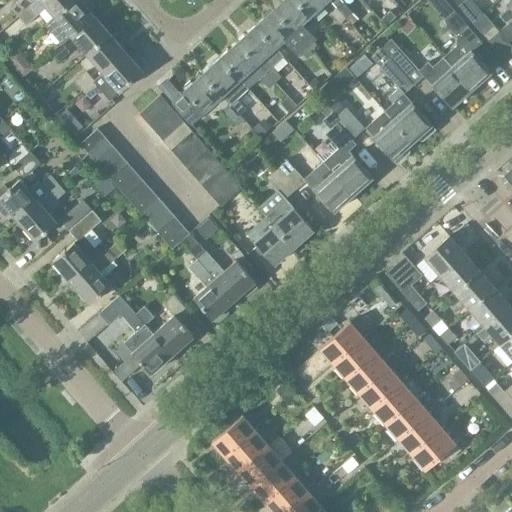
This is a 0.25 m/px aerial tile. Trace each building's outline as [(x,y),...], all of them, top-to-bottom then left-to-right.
[(20,0),(11,8),(19,16),(29,7),(37,0),(20,0)] [(40,0),(55,17),(74,0),(40,0)] [(74,0),(55,17),(45,25),(62,44),(71,36),(94,16),(80,0),(74,0)] [(272,9),(306,47),(309,50),(316,45),(313,41),(315,39),(300,23),(310,15),(296,0),(282,0),(272,9)] [(296,0),(310,15),(326,0),(296,0)] [(329,0),(336,8),(346,18),(351,13),(340,0),(329,0)] [(473,0),(462,0),(458,4),(463,10),(474,1),(473,0)] [(511,3),(500,14),(508,24),(511,20),(511,3)] [(29,7),(19,16),(27,25),(37,16),(29,7)] [(346,18),(336,8),(330,13),(340,24),(346,18)] [(272,9),(254,25),(274,47),(281,41),(283,39),(285,41),(297,55),(300,52),(303,56),(309,50),(306,47),(301,41),(272,9)] [(390,11),(381,19),(386,25),(395,17),(390,11)] [(444,20),(462,41),(463,42),(474,32),(455,11),(444,20)] [(351,13),(346,18),(352,25),(358,19),(351,13)] [(71,36),(87,54),(110,34),(94,16),(71,36)] [(500,31),(489,40),(506,60),(511,53),(511,45),(509,42),(511,39),(511,20),(508,24),(509,25),(501,32),(500,31)] [(254,25),(236,41),(274,82),(280,76),(271,66),(282,56),(274,47),(254,25)] [(484,35),(489,40),(500,31),(495,26),(484,35)] [(87,54),(103,72),(126,53),(110,34),(87,54)] [(385,34),(377,41),(382,47),(389,41),(390,40),(385,34)] [(381,48),(395,63),(414,84),(424,75),(392,38),(390,40),(389,41),(382,47),(381,48)] [(236,41),(219,57),(239,79),(246,86),(254,79),(255,80),(259,77),(268,87),(274,82),(236,41)] [(460,44),(443,58),(471,89),(491,72),(466,44),(462,47),(460,44)] [(62,45),(51,54),(59,62),(70,53),(62,45)] [(352,57),(356,54),(356,50),(353,47),(349,47),(346,49),(346,54),(348,56),(352,57)] [(372,55),(372,56),(385,71),(400,88),(404,93),(414,84),(395,63),(381,48),(372,55)] [(93,81),(83,90),(91,99),(101,90),(110,100),(143,72),(126,53),(103,72),(93,81)] [(364,54),(349,67),(357,76),(372,63),(364,54)] [(24,57),(14,66),(23,76),(33,67),(24,57)] [(219,57),(201,73),(230,105),(238,114),(244,109),(234,99),(247,88),(239,79),(219,57)] [(428,63),(420,70),(424,75),(425,76),(428,79),(452,106),(471,89),(443,58),(433,68),(428,63)] [(76,82),(83,90),(93,81),(86,73),(76,82)] [(184,91),(171,103),(189,123),(220,95),(221,95),(201,73),(191,82),(189,79),(181,86),(183,89),(184,91)] [(316,79),(309,85),(313,91),(320,84),(316,79)] [(393,103),(384,110),(412,142),(418,137),(420,140),(423,140),(436,129),(410,100),(407,96),(404,93),(400,88),(388,98),(393,103)] [(306,97),(299,89),(290,98),(297,105),(306,97)] [(160,96),(139,114),(147,123),(168,105),(167,104),(160,96)] [(336,102),(330,107),(333,110),(337,115),(343,109),(336,102)] [(325,103),(319,108),(326,116),(332,111),(325,103)] [(181,121),(168,105),(147,123),(161,139),(181,121)] [(230,105),(224,110),(232,120),(238,114),(230,105)] [(281,105),(272,113),(278,121),(287,113),(281,105)] [(343,109),(337,115),(356,136),(365,128),(346,106),(343,109)] [(300,108),(287,119),(295,128),(308,117),(300,108)] [(68,110),(60,117),(75,136),(84,128),(68,110)] [(339,147),(323,161),(353,194),(372,177),(349,150),(355,144),(352,140),(356,136),(337,115),(333,110),(332,111),(326,116),(323,119),(331,128),(326,132),(339,147)] [(412,142),(384,110),(368,125),(370,128),(368,131),(373,137),(397,164),(409,153),(409,149),(407,147),(412,142)] [(238,114),(232,120),(238,126),(244,121),(238,114)] [(287,119),(272,132),(280,141),(295,128),(287,119)] [(264,120),(252,130),(260,138),(271,128),(264,120)] [(0,160),(3,158),(12,168),(29,153),(19,142),(11,149),(1,138),(10,130),(3,121),(0,124),(0,160)] [(161,139),(169,149),(190,130),(181,121),(161,139)] [(78,143),(86,152),(103,136),(96,127),(78,143)] [(169,149),(177,159),(198,139),(190,130),(169,149)] [(86,152),(93,161),(111,145),(103,136),(86,152)] [(177,159),(186,168),(206,149),(198,139),(177,159)] [(93,161),(101,170),(119,154),(111,145),(93,161)] [(186,168),(193,177),(214,158),(206,149),(186,168)] [(29,153),(12,168),(21,179),(39,164),(29,153)] [(101,170),(109,178),(127,163),(119,154),(101,170)] [(258,155),(247,165),(258,177),(269,167),(258,155)] [(193,177),(202,187),(223,168),(214,158),(193,177)] [(286,159),(276,168),(295,189),(305,180),(286,159)] [(353,194),(323,161),(306,176),(311,181),(308,184),(333,212),(353,194)] [(109,178),(117,188),(135,172),(127,163),(109,178)] [(511,163),(500,174),(511,187),(511,163)] [(202,187),(210,196),(231,177),(226,172),(223,168),(202,187)] [(295,189),(276,168),(266,176),(279,191),(285,198),(295,189)] [(117,188),(124,196),(142,181),(135,172),(117,188)] [(20,180),(8,190),(4,185),(0,189),(0,208),(6,215),(10,212),(17,219),(56,185),(48,176),(41,183),(38,180),(27,189),(20,180)] [(231,177),(210,196),(218,206),(239,188),(231,177)] [(124,196),(131,204),(149,189),(142,181),(124,196)] [(56,185),(17,219),(36,241),(57,223),(48,212),(58,203),(56,200),(63,193),(56,185)] [(131,204),(139,213),(157,198),(149,189),(131,204)] [(139,213),(147,222),(164,207),(157,198),(139,213)] [(286,198),(266,215),(293,247),(313,230),(286,198)] [(147,222),(155,231),(172,216),(164,207),(147,222)] [(66,231),(75,241),(76,242),(84,235),(99,222),(89,211),(66,231)] [(293,247),(266,215),(247,232),(275,264),(293,247)] [(155,231),(163,240),(180,225),(172,216),(155,231)] [(180,225),(163,240),(171,249),(180,240),(188,234),(180,225)] [(188,234),(180,240),(197,259),(233,300),(241,293),(243,296),(247,296),(257,288),(257,284),(254,281),(235,260),(223,271),(205,251),(189,233),(188,234)] [(53,261),(71,282),(108,251),(101,243),(95,248),(84,235),(76,242),(75,241),(53,261)] [(425,257),(441,275),(465,253),(450,236),(425,257)] [(119,241),(108,251),(71,282),(90,304),(111,285),(100,272),(126,249),(119,241)] [(441,275),(456,292),(480,271),(465,253),(441,275)] [(405,256),(394,266),(411,285),(422,275),(405,256)] [(233,300),(197,259),(189,267),(206,287),(194,298),(215,321),(219,321),(228,313),(228,309),(226,307),(233,300)] [(386,273),(403,292),(411,285),(394,266),(386,273)] [(456,292),(471,310),(495,288),(480,271),(456,292)] [(379,281),(372,287),(387,305),(394,299),(379,281)] [(403,292),(410,301),(418,293),(411,285),(403,292)] [(471,310),(486,327),(510,305),(495,288),(471,310)] [(418,293),(410,301),(418,310),(426,303),(418,293)] [(174,315),(154,334),(173,355),(193,336),(181,322),(191,314),(174,295),(164,304),(174,315)] [(120,296),(101,313),(111,323),(121,315),(136,332),(124,343),(133,354),(142,364),(151,374),(173,355),(154,334),(146,325),(136,314),(120,296)] [(511,307),(510,305),(486,327),(501,344),(511,334),(511,307)] [(145,307),(136,314),(146,325),(154,318),(145,307)] [(406,310),(399,316),(407,326),(414,320),(406,310)] [(441,320),(433,310),(425,317),(433,327),(441,320)] [(414,320),(407,326),(416,336),(423,330),(414,320)] [(319,349),(333,364),(364,337),(351,321),(319,349)] [(457,337),(449,328),(440,335),(449,344),(457,337)] [(511,334),(501,344),(511,356),(511,334)] [(333,364),(346,379),(378,352),(364,337),(333,364)] [(433,341),(427,347),(436,358),(443,352),(433,341)] [(463,345),(453,354),(469,372),(479,363),(464,346),(463,345)] [(346,379),(359,394),(391,367),(378,352),(346,379)] [(121,382),(142,364),(133,354),(112,372),(121,382)] [(479,363),(469,372),(484,389),(494,380),(479,363)] [(359,394),(372,410),(404,382),(391,367),(359,394)] [(459,371),(453,376),(461,387),(468,381),(459,371)] [(372,410),(385,425),(417,397),(404,382),(372,410)] [(489,390),(497,399),(504,392),(497,383),(489,390)] [(286,384),(276,392),(287,406),(297,397),(286,384)] [(504,392),(497,399),(511,416),(511,397),(506,391),(504,392)] [(385,425),(398,440),(430,412),(417,397),(385,425)] [(314,406),(305,414),(315,425),(323,417),(314,406)] [(398,440),(412,455),(443,427),(430,412),(398,440)] [(212,442),(226,458),(257,430),(243,415),(212,442)] [(443,427),(412,455),(425,470),(444,454),(456,444),(457,443),(443,427)] [(226,458),(239,473),(270,445),(257,430),(226,458)] [(456,444),(444,454),(450,460),(461,450),(456,444)] [(239,473),(252,488),(284,460),(270,445),(239,473)] [(325,450),(317,457),(321,462),(330,455),(325,450)] [(342,466),(348,473),(358,465),(352,458),(342,466)] [(252,488),(266,503),(297,475),(284,460),(252,488)] [(266,503),(273,511),(285,511),(310,490),(297,475),(266,503)] [(285,511),(315,511),(324,505),(310,490),(285,511)]
